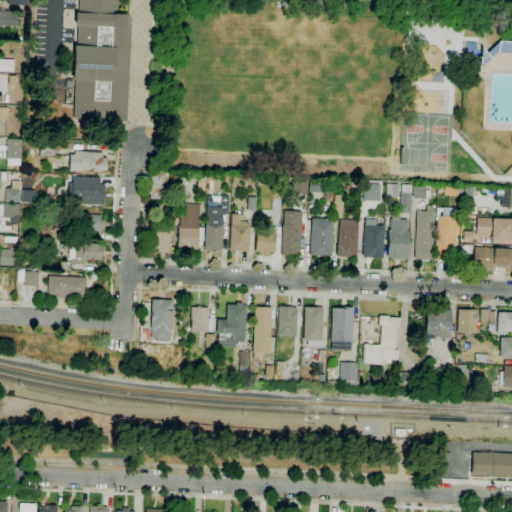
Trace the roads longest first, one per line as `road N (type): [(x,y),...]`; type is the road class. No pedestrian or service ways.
road 1 (residential): [(511,497),(0,473)]
road 2 (residential): [(511,290),(126,274)]
road 3 (residential): [(141,144),(132,171),(123,322)]
road 4 (residential): [(123,322),(0,315)]
